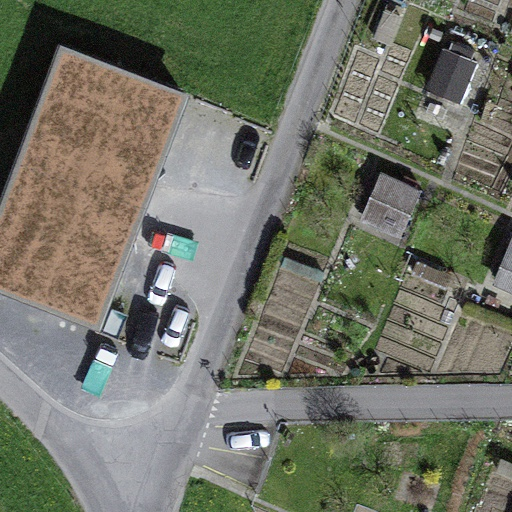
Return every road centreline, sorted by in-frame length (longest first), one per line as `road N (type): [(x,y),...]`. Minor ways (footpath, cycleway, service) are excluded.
road 1 (track): [(341,0),(185,401)]
road 2 (track): [(511,397),(243,408),(185,401)]
road 3 (track): [(146,478),(91,450),(0,373)]
road 4 (unclassified): [(138,511),(185,401)]
